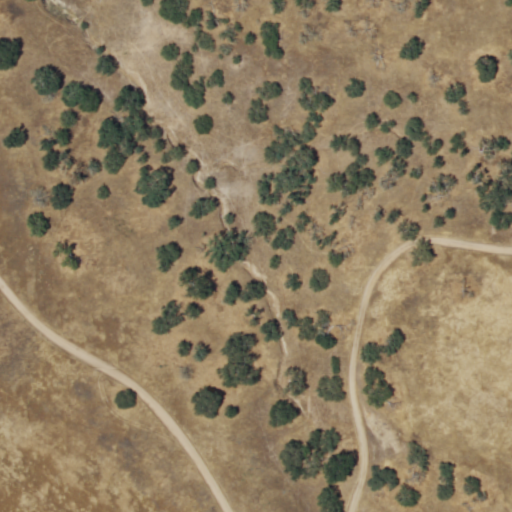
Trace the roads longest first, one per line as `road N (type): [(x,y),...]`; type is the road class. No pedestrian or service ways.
road 1 (track): [(352,511),(368,461),(350,374),(370,283),(408,246),(436,241),(511,251)]
road 2 (residential): [(224,511),(158,411),(114,372),(45,332),(0,285)]
